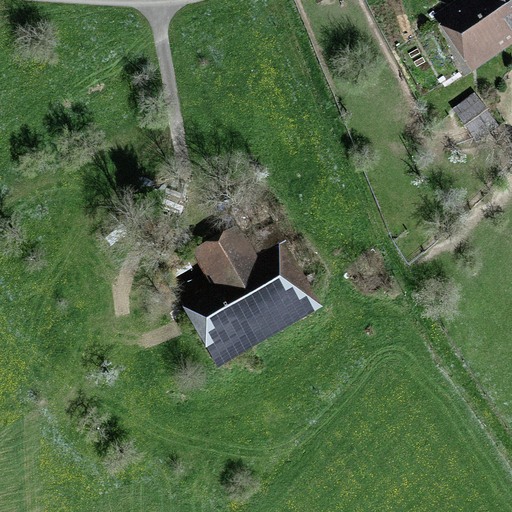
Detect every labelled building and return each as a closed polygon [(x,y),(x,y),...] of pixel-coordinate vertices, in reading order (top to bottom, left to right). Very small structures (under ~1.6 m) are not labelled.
[(511,0),(461,0),(464,4),(446,16),(474,57),(511,32),(511,0)] [(456,112),(465,127),(487,113),(478,99),(456,112)] [(190,188),(164,182),(157,216),(183,221),(190,188)] [(145,235),(161,247),(172,233),(156,221),(145,235)] [(246,245),(236,227),(199,249),(218,281),(196,294),(226,345),(303,299),(273,248),(255,259),(246,245)]
